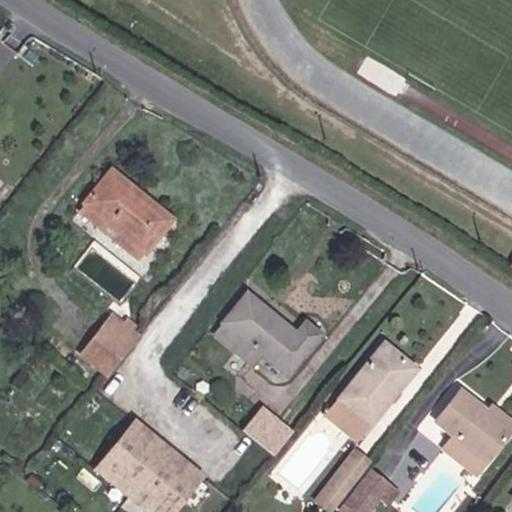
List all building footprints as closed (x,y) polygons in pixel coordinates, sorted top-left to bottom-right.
[(51,216),(118,265),(150,224),(82,176),(51,216)] [(281,334),(230,297),(198,338),(241,371),(251,359),(274,377),(306,335),(289,323),(281,334)] [(117,356),(122,348),(117,343),(122,336),(112,327),(106,335),(95,326),(90,335),(117,356)] [(106,371),(117,356),(90,335),(79,349),(106,371)] [(320,412),(350,434),(407,358),(375,336),(320,412)] [(455,454),(473,466),(505,423),(449,384),(426,420),(462,444),(455,454)] [(278,454),(296,428),(262,405),(244,431),(278,454)] [(175,511),(204,472),(132,422),(97,472),(153,511),(175,511)] [(74,454),(82,442),(70,433),(61,446),(74,454)] [(360,461),(366,454),(352,444),(347,451),(360,461)] [(318,492),(331,501),(360,461),(347,451),(318,492)] [(341,499),(361,511),(362,511),(388,476),(367,461),(341,499)] [(325,509),(331,501),(318,492),(311,500),(325,509)]
